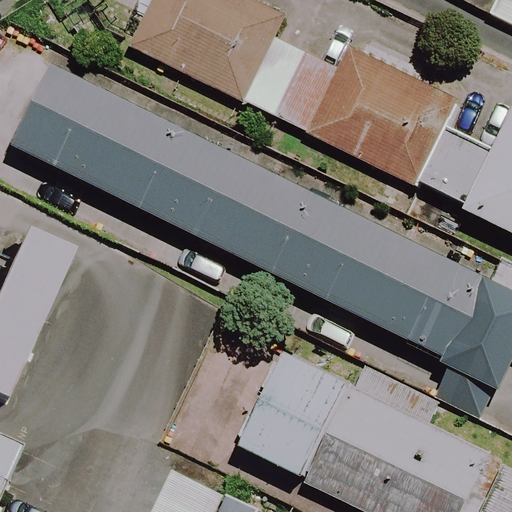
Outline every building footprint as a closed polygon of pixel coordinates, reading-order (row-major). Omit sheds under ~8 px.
[(0,0),(0,23),(35,0),(0,0)] [(239,108),(271,44),(281,23),(233,0),(148,0),(124,51),(239,108)] [(415,194),(445,134),(456,110),(343,54),(333,75),(271,44),(239,108),(415,194)] [(511,300),(74,79),(36,154),(511,395),(511,300)] [(445,134),(415,194),(511,241),(511,119),(505,116),(486,154),(445,134)] [(71,263),(17,241),(0,283),(0,406),(11,411),(71,263)] [(511,511),(511,464),(332,374),(285,465),(376,511),(511,511)] [(0,511),(22,511),(50,450),(0,428),(0,511)] [(212,511),(218,501),(166,476),(148,511),(212,511)]
